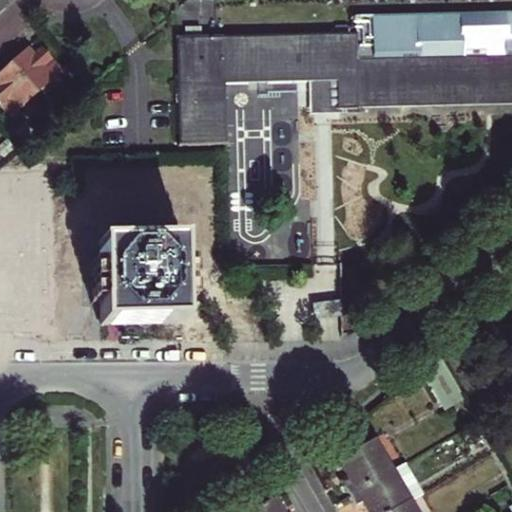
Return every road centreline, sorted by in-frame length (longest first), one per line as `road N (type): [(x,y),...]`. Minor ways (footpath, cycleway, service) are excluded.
road 1 (residential): [(286,376),(362,367),(511,250)]
road 2 (residential): [(129,376),(286,376)]
road 3 (residential): [(286,376),(288,459),(318,511)]
road 4 (residential): [(131,511),(129,376)]
road 5 (residential): [(129,376),(24,379),(0,388)]
